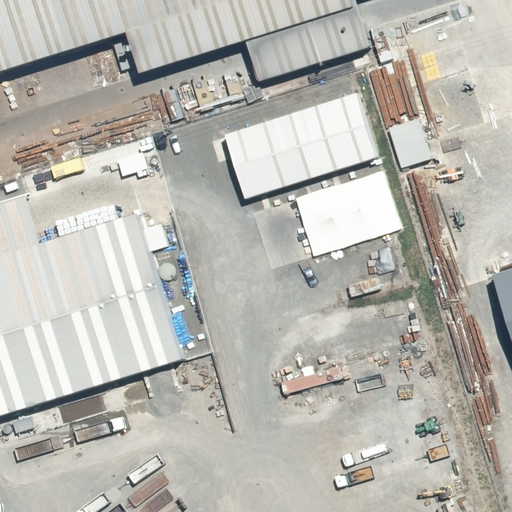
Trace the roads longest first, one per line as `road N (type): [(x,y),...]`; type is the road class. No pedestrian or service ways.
road 1 (unknown): [(284,511),(248,383),(247,260),(218,178),(213,133),(242,112),(361,77),(377,84),(502,511)]
road 2 (unknown): [(17,453),(148,413),(182,411),(208,425),(241,511)]
road 3 (unknown): [(511,156),(488,179),(471,221),(492,329),(511,376)]
road 4 (unknown): [(0,133),(118,96)]
